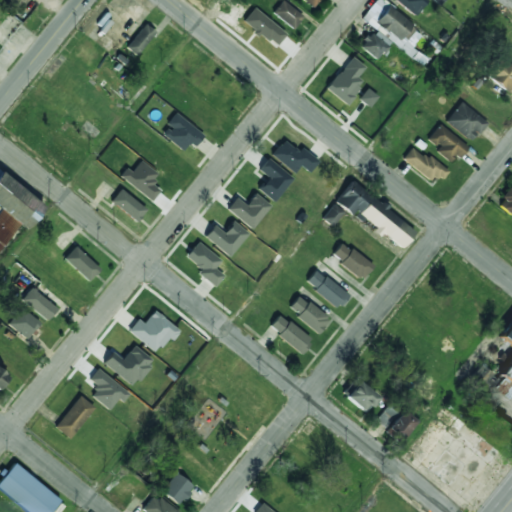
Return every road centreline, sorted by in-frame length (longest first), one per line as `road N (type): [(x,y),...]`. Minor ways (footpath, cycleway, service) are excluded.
road 1 (residential): [(448,511),(0,144)]
road 2 (residential): [(0,440),(356,0)]
road 3 (residential): [(215,511),(511,144)]
road 4 (residential): [(511,279),(169,0)]
road 5 (residential): [(103,511),(0,426)]
road 6 (residential): [(0,102),(83,0)]
